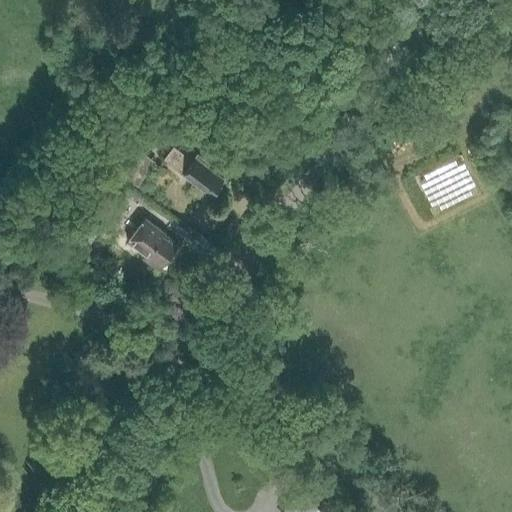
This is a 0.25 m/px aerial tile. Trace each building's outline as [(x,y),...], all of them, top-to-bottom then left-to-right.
[(192,161),(173,146),(165,158),(183,172),(211,194),(223,179),(205,165),(208,162),(197,153),(192,161)] [(147,171),(131,161),(122,175),(137,185),(147,171)] [(103,197),(69,242),(83,252),(117,208),(103,197)] [(144,217),(127,240),(146,254),(143,258),(157,269),(176,244),(162,234),(164,232),(144,217)] [(319,482),(313,487),(329,505),(335,500),(319,482)] [(320,511),(303,493),(281,511),(320,511)]
